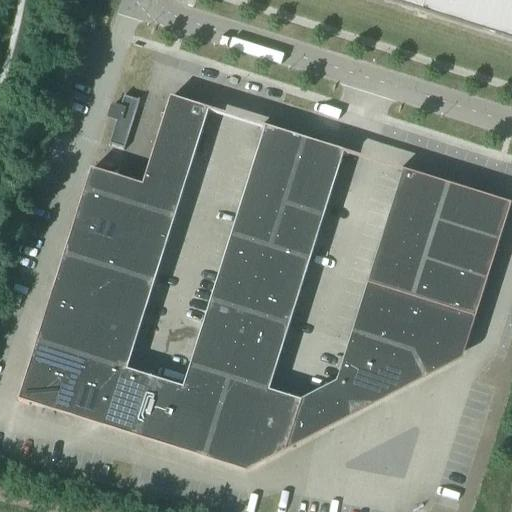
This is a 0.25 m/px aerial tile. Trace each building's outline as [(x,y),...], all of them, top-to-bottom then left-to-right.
[(511,0),(377,0),(511,42),(511,0)] [(112,108),(109,118),(108,119),(116,122),(108,147),(110,148),(110,146),(122,151),(122,152),(124,152),(139,101),(138,101),(137,102),(125,98),(126,97),(124,96),(120,110),(112,108)] [(301,404),(300,404),(269,394),(343,157),(348,159),(349,156),(260,128),(259,130),(264,132),(183,391),(127,373),(208,115),(213,116),(214,114),(170,100),(142,188),(90,172),(18,403),(29,407),(31,402),(245,469),(288,447),(287,446),(288,446),(301,404)] [(397,172),(397,174),(401,175),(367,287),(475,321),(511,207),(397,172)] [(336,385),(300,404),(301,404),(288,446),(291,444),(292,445),(350,415),(349,414),(352,412),(353,413),(420,378),(419,377),(423,375),(424,376),(443,366),(464,355),(475,321),(367,287),(336,385)]
